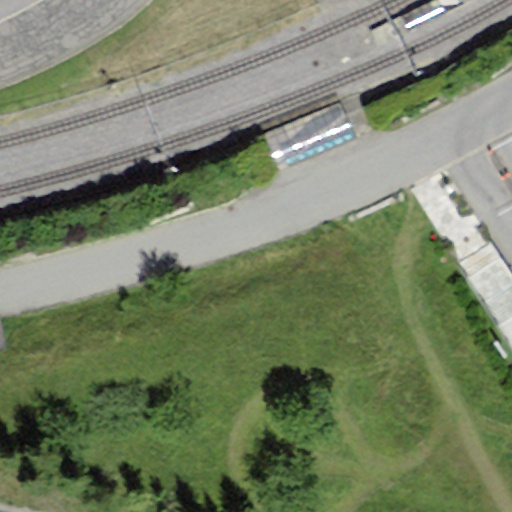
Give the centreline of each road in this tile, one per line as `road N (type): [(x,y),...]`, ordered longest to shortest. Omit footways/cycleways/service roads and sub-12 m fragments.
road 1 (residential): [(511,89),(309,195),(0,285)]
road 2 (residential): [(0,60),(108,0)]
